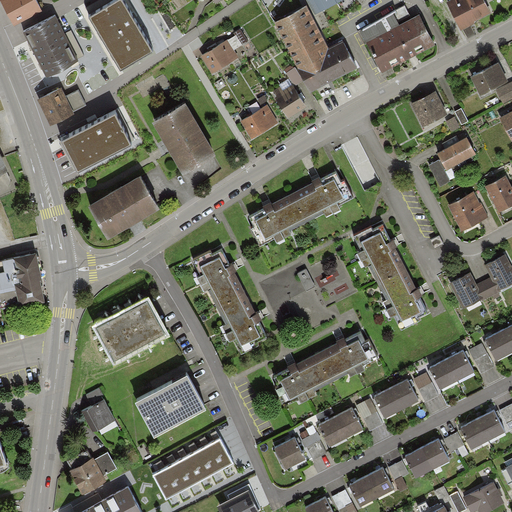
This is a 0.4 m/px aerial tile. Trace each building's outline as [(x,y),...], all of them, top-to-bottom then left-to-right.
[(1,0),(14,24),(42,11),(35,0),(1,0)] [(152,48),(123,0),(112,0),(90,14),(120,66),(152,48)] [(306,0),(315,15),(342,0),(306,0)] [(452,0),(447,3),(461,32),(475,25),(474,22),(491,14),(484,0),(452,0)] [(330,50),(307,7),(274,24),(296,67),(295,68),(303,81),(310,94),(357,70),(344,43),(330,50)] [(64,32),(55,15),(22,32),(46,77),(78,60),(76,57),(84,54),(70,29),(64,32)] [(419,16),(366,44),(382,74),(435,46),(419,16)] [(240,29),(234,33),(242,46),(248,42),(240,29)] [(201,57),(213,75),(239,58),(228,40),(201,57)] [(499,58),(471,72),(480,91),(508,77),(499,58)] [(286,73),(294,86),(303,81),(295,68),(286,73)] [(511,79),(496,87),(504,103),(511,98),(511,79)] [(288,119),(306,108),(292,85),(283,91),(280,87),(274,91),(276,96),(274,97),(288,119)] [(62,87),(37,99),(51,127),(76,115),(73,110),(85,105),(78,91),(66,96),(62,87)] [(411,100),(423,123),(447,110),(435,87),(411,100)] [(264,95),(258,99),(261,105),(268,101),(264,95)] [(240,122),(251,140),(278,123),(267,105),(240,122)] [(152,125),(183,178),(217,158),(186,106),(152,125)] [(468,119),(461,106),(455,109),(462,122),(468,119)] [(511,107),(500,114),(511,137),(511,107)] [(61,138),(77,168),(131,140),(115,110),(61,138)] [(460,124),(455,114),(446,119),(452,129),(460,124)] [(467,133),(437,149),(441,156),(446,166),(476,150),(467,133)] [(0,168),(8,165),(0,146),(0,168)] [(446,166),(441,156),(439,157),(429,162),(440,184),(450,178),(444,167),(446,166)] [(140,168),(88,198),(107,231),(160,201),(140,168)] [(313,179),(292,189),(307,217),(324,209),(326,214),(334,210),(333,208),(341,204),(339,200),(353,193),(345,175),(341,177),(336,168),(321,175),(320,172),(311,176),(313,179)] [(511,182),(506,172),(485,182),(499,209),(511,202),(511,182)] [(307,217),(292,189),(272,200),(270,197),(263,201),(265,205),(249,213),(254,222),(251,224),(260,241),(275,234),(277,237),(284,233),(284,234),(292,230),(290,226),(307,217)] [(474,189),(448,201),(461,228),(488,215),(481,200),(480,201),(474,189)] [(378,279),(407,265),(396,244),(399,242),(396,235),(395,236),(394,234),(390,236),(382,220),(373,225),(372,222),(354,231),(361,245),(357,247),(365,263),(369,261),(378,279)] [(431,238),(435,246),(444,242),(440,233),(431,238)] [(208,286),(217,304),(246,289),(235,267),(237,266),(233,259),(229,260),(223,249),(200,260),(204,268),(197,272),(205,287),(208,286)] [(42,278),(37,250),(2,257),(4,269),(0,269),(0,308),(45,299),(40,278),(42,278)] [(511,263),(505,250),(485,261),(491,274),(498,287),(500,286),(511,279),(511,263)] [(407,265),(378,279),(386,296),(383,297),(390,312),(394,310),(402,324),(420,315),(419,313),(429,308),(421,293),(425,291),(421,284),(420,285),(419,283),(416,284),(407,265)] [(306,267),(298,271),(307,289),(316,284),(306,267)] [(477,282),(470,269),(450,279),(463,305),(481,295),(483,294),(477,282)] [(491,274),(477,282),(483,294),(481,295),(483,298),(501,288),(500,286),(498,287),(491,274)] [(246,289),(217,304),(226,321),(221,323),(228,337),(233,335),(240,350),(259,341),(257,337),(267,332),(259,317),(262,315),(258,307),(256,309),(246,289)] [(147,293),(96,321),(115,354),(166,326),(147,293)] [(511,320),(502,326),(511,345),(511,320)] [(511,347),(511,345),(502,326),(485,335),(496,356),(511,347)] [(316,350),(331,378),(348,369),(350,373),(366,365),(364,361),(378,353),(369,335),(365,337),(361,328),(346,335),(344,333),(343,333),(343,332),(335,336),(337,339),(316,350)] [(474,359),(488,352),(482,341),(469,348),(474,359)] [(446,355),(457,376),(474,368),(463,346),(446,355)] [(314,387),(331,378),(316,350),(296,360),(295,358),(294,358),(286,362),(288,365),(287,366),(289,370),(280,374),(290,394),(298,391),(301,398),(316,391),(314,387)] [(494,364),(488,352),(474,359),(481,371),(494,364)] [(457,376),(446,355),(429,363),(440,385),(457,376)] [(187,370),(135,398),(154,433),(206,404),(187,370)] [(419,387),(432,380),(427,370),(414,377),(419,387)] [(391,384),(402,405),(419,397),(408,375),(391,384)] [(432,380),(419,387),(426,400),(439,393),(432,380)] [(402,405),(391,384),(374,392),(385,414),(402,405)] [(81,409),(92,430),(115,418),(99,388),(86,395),(91,404),(81,409)] [(377,409),(370,396),(356,403),(363,416),(370,429),(383,422),(377,409)] [(511,401),(500,408),(507,421),(511,418),(511,401)] [(335,412),(346,434),(363,425),(352,404),(335,412)] [(477,415),(488,436),(505,427),(494,406),(477,415)] [(346,434),(335,412),(318,421),(330,442),(346,434)] [(488,436),(477,415),(460,424),(471,445),(488,436)] [(303,437),(309,434),(306,428),(300,432),(303,437)] [(303,437),(301,438),(305,445),(307,445),(313,458),(327,451),(320,438),(321,437),(317,430),(309,434),(303,437)] [(464,443),(458,430),(444,437),(451,449),(464,443)] [(220,433),(206,441),(220,466),(233,459),(220,433)] [(295,433),(274,444),(285,465),(306,455),(295,433)] [(422,443),(433,465),(450,457),(439,435),(422,443)] [(0,467),(7,466),(9,464),(7,458),(0,440),(0,467)] [(194,447),(208,473),(220,466),(206,441),(194,447)] [(433,465),(422,443),(405,452),(416,474),(433,465)] [(92,454),(87,447),(67,458),(72,465),(68,467),(82,491),(107,477),(104,473),(95,456),(93,453),(92,454)] [(197,479),(208,473),(194,447),(183,452),(197,479)] [(108,449),(95,456),(104,473),(117,465),(108,449)] [(187,485),(197,479),(183,452),(172,458),(187,485)] [(176,490),(187,485),(172,458),(162,464),(176,490)] [(408,472),(401,459),(389,465),(395,478),(402,475),(408,472)] [(366,472),(377,494),(394,485),(383,463),(366,472)] [(166,495),(176,490),(162,464),(153,469),(166,495)] [(377,494),(366,472),(349,481),(360,502),(377,494)] [(408,486),(402,475),(395,478),(401,489),(408,486)] [(472,510),(478,506),(481,511),(505,499),(494,478),(464,494),(472,510)] [(143,511),(128,483),(74,511),(143,511)] [(260,511),(263,511),(249,483),(216,499),(222,511),(260,511)] [(434,489),(441,503),(445,501),(451,498),(444,484),(434,489)] [(352,501),(345,488),(332,494),(339,508),(352,501)] [(467,507),(458,489),(450,493),(459,511),(467,507)] [(335,511),(326,493),(305,504),(309,511),(335,511)] [(421,511),(453,511),(451,506),(448,507),(445,501),(441,503),(421,511)]
